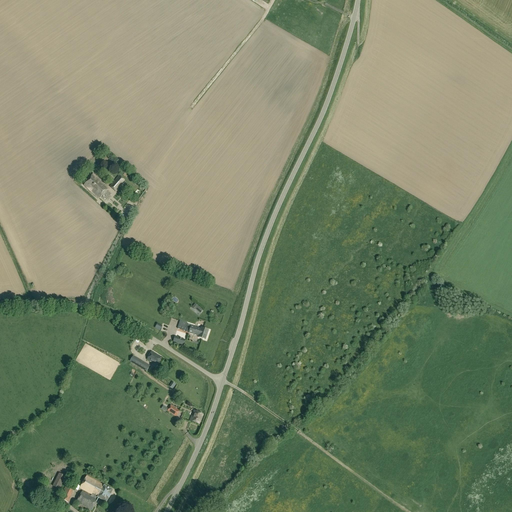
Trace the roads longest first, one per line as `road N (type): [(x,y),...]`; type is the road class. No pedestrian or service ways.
road 1 (tertiary): [(221,382),(261,250),(322,115),(358,0)]
road 2 (unclassified): [(221,382),(108,310),(73,302),(0,304)]
road 3 (tertiary): [(166,511),(221,382)]
